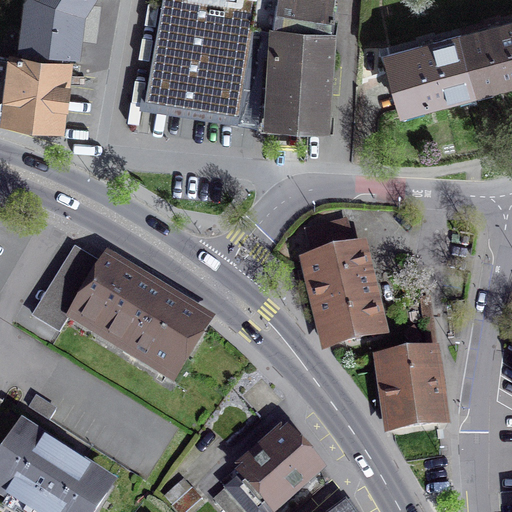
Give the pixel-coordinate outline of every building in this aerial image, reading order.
[(24,0),(17,58),(0,56),(0,115),(56,123),(63,63),(81,35),(86,0),(87,0),(91,1),(91,0),(24,0)] [(161,0),(145,98),(239,113),(253,26),(273,29),(272,51),(274,51),(270,120),(326,123),(332,31),(328,31),(332,0),(161,0)] [(511,22),(461,36),(475,88),(511,78),(511,22)] [(475,88),(461,36),(389,55),(403,107),(475,88)] [(314,263),(312,263),(332,344),(376,333),(356,253),(354,253),(347,224),(307,234),(314,263)] [(200,327),(100,267),(91,282),(82,277),(75,289),(84,294),(74,309),(174,369),(200,327)] [(430,355),(384,362),(394,429),(440,423),(430,355)] [(36,398),(30,407),(50,420),(56,411),(36,398)] [(95,511),(111,487),(22,430),(0,463),(0,493),(29,511),(95,511)] [(272,511),(318,471),(287,437),(215,501),(225,511),(272,511)] [(188,511),(203,500),(193,488),(171,507),(175,511),(188,511)] [(352,511),(346,503),(332,511),(352,511)]
